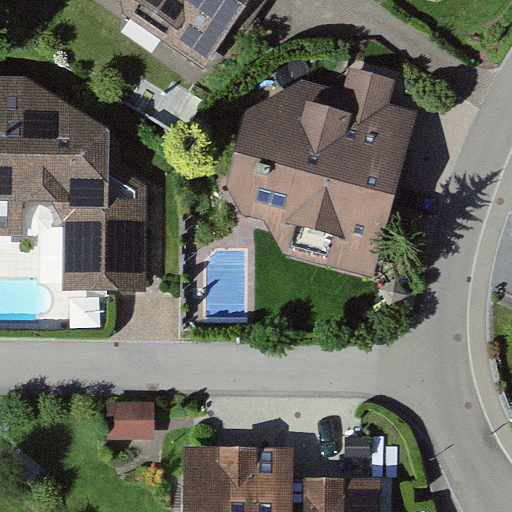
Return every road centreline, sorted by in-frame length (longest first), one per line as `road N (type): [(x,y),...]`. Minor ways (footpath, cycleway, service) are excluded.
road 1 (residential): [(0,366),(433,368)]
road 2 (residential): [(433,368),(477,180),(511,110)]
road 3 (residential): [(504,511),(478,476),(433,368)]
